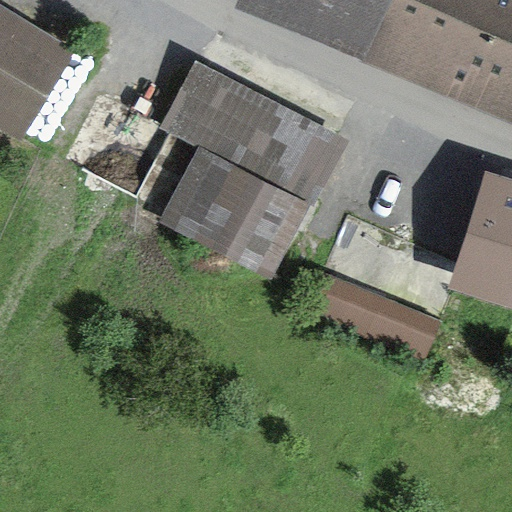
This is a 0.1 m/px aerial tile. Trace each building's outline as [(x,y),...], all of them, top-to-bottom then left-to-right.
[(439,83),(442,77),(511,106),(511,0),(247,0),(247,1),(439,83)] [(0,3),(0,124),(18,135),(72,48),(0,3)] [(168,133),(201,149),(164,223),(265,275),(332,145),(198,75),(168,133)] [(511,193),(492,188),(465,274),(511,288),(511,193)] [(436,329),(321,281),(309,310),(424,358),(436,329)]
